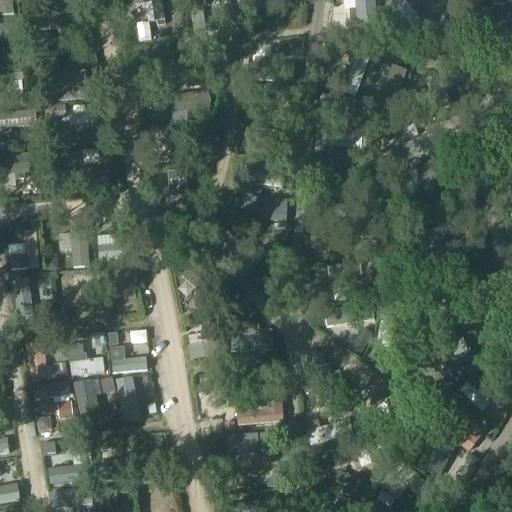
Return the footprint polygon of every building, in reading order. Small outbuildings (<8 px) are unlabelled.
[(10,0),(0,0),(0,19),(13,17),(11,4),(10,0)] [(34,0),(36,13),(73,9),(71,0),(34,0)] [(160,0),(117,0),(119,11),(145,6),(152,5),(161,4),(160,0)] [(199,0),(191,0),(187,1),(193,36),(205,34),(199,0)] [(238,0),(240,14),(275,9),(273,0),(238,0)] [(374,0),(354,0),(356,12),(357,25),(357,29),(376,28),(374,0)] [(400,0),(398,0),(390,7),(414,34),(423,26),(400,0)] [(16,26),(0,27),(0,44),(18,42),(16,26)] [(79,40),(33,45),(35,61),(80,56),(79,40)] [(356,57),(343,94),(355,98),(368,61),(356,57)] [(247,67),(247,83),(292,84),(292,68),(266,68),(254,67),(247,67)] [(391,69),(376,111),(391,116),(406,74),(391,69)] [(27,71),(0,74),(0,88),(2,88),(14,87),(28,86),(27,71)] [(87,87),(47,90),(48,106),(96,103),(95,87),(87,87)] [(206,93),(166,98),(168,115),(171,114),(185,113),(208,110),(206,93)] [(445,94),(402,107),(406,122),(449,109),(445,94)] [(321,96),(319,108),(342,112),(353,114),(355,103),(321,96)] [(34,113),(0,115),(0,130),(10,130),(35,128),(34,113)] [(68,121),(69,131),(89,129),(88,119),(68,121)] [(61,132),(52,133),(53,149),(99,146),(97,129),(92,130),(68,131),(61,132)] [(192,130),(156,131),(157,143),(192,141),(192,130)] [(434,134),(389,152),(395,167),(440,149),(434,134)] [(327,135),(325,148),(361,151),(362,138),(327,135)] [(248,141),(247,156),(287,159),(288,145),(277,144),(248,141)] [(37,157),(0,160),(0,180),(14,179),(24,178),(39,176),(37,157)] [(427,175),(390,191),(396,206),(449,183),(443,168),(441,169),(427,175)] [(185,171),(167,173),(168,197),(186,195),(185,171)] [(106,172),(60,178),(62,195),(108,190),(106,172)] [(247,174),(246,186),(281,190),(283,178),(247,174)] [(331,176),(331,191),(368,192),(369,177),(331,176)] [(441,205),(405,217),(409,231),(445,219),(441,205)] [(326,207),(325,220),(360,222),(361,209),(326,207)] [(250,211),(249,222),(285,224),(286,212),(261,211),(250,211)] [(84,222),(68,223),(69,237),(70,253),(72,271),(88,270),(84,222)] [(110,226),(111,238),(112,246),(96,248),(98,262),(98,263),(108,262),(126,260),(123,225),(110,226)] [(35,234),(22,235),(23,246),(24,257),(26,271),(39,270),(35,234)] [(226,234),(214,245),(244,280),(256,269),(256,268),(232,241),(226,234)] [(457,234),(421,244),(425,259),(461,249),(457,234)] [(375,244),(362,243),(361,254),(374,255),(375,244)] [(184,260),(174,272),(205,298),(215,286),(184,260)] [(360,266),(327,269),(328,281),(361,278),(360,266)] [(430,278),(421,281),(426,297),(471,282),(466,266),(450,272),(430,278)] [(135,274),(95,277),(97,294),(122,293),(134,292),(137,291),(135,274)] [(69,281),(58,282),(60,316),(71,316),(70,295),(70,287),(69,281)] [(28,282),(14,284),(19,318),(33,316),(28,282)] [(413,289),(396,294),(400,308),(417,303),(413,289)] [(469,305),(429,324),(435,338),(476,319),(469,305)] [(371,308),(323,316),(325,331),(373,324),(371,308)] [(382,311),(376,350),(390,352),(392,337),(396,313),(382,311)] [(424,328),(412,333),(418,345),(429,339),(424,328)] [(361,329),(357,336),(368,344),(373,336),(361,329)] [(230,337),(230,354),(272,355),(272,338),(257,338),(235,337),(230,337)] [(462,341),(417,355),(423,373),(463,360),(468,359),(465,350),(462,341)] [(41,343),(26,346),(32,384),(47,382),(41,343)] [(188,349),(187,349),(189,363),(227,357),(225,343),(223,343),(206,346),(188,349)] [(323,356),(309,354),(304,394),(319,396),(323,356)] [(86,362),(68,364),(68,365),(70,379),(103,375),(101,360),(86,362)] [(124,363),(110,364),(111,376),(146,373),(145,361),(124,363)] [(276,369),(230,375),(232,390),(278,385),(276,369)] [(131,379),(116,382),(123,422),(138,420),(131,379)] [(111,380),(99,382),(102,395),(113,393),(111,380)] [(92,383),(73,387),(81,427),(100,423),(95,398),(92,385),(92,383)] [(467,385),(459,394),(482,415),(490,406),(489,405),(477,394),(467,385)] [(68,386),(33,390),(35,403),(70,398),(68,386)] [(264,392),(264,400),(265,413),(238,415),(236,415),(237,428),(283,425),(280,391),(264,392)] [(459,418),(468,407),(452,395),(443,406),(459,418)] [(396,396),(385,405),(405,429),(412,437),(416,442),(427,432),(396,396)] [(444,417),(435,428),(469,454),(478,442),(444,417)] [(311,433),(305,435),(310,449),(353,436),(348,422),(319,431),(311,433)] [(446,465),(457,446),(436,434),(425,454),(446,465)] [(279,435),(224,439),(226,456),(280,453),(279,435)] [(378,439),(348,449),(352,461),(368,456),(376,454),(382,452),(378,439)] [(0,458),(9,457),(7,441),(0,442),(0,458)] [(105,453),(105,441),(92,442),(93,454),(105,453)] [(149,462),(93,467),(94,485),(151,480),(149,462)] [(83,469),(48,473),(50,487),(85,482),(83,469)] [(406,471),(398,479),(409,490),(426,505),(434,496),(406,471)] [(339,474),(335,484),(345,488),(358,493),(362,495),(366,485),(339,474)] [(17,488),(0,490),(0,506),(19,504),(17,488)] [(152,488),(137,490),(139,511),(154,511),(154,509),(152,488)] [(511,490),(483,502),(487,511),(504,511),(511,509),(511,490)] [(90,491),(50,496),(52,511),(92,507),(90,491)] [(108,491),(94,494),(97,511),(111,511),(111,507),(108,491)]
